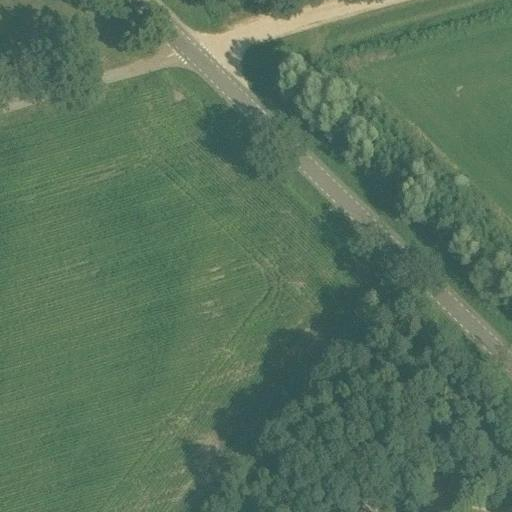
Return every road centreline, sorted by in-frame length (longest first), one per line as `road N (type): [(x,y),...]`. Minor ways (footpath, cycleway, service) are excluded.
road 1 (secondary): [(511,360),(191,51)]
road 2 (unclassified): [(0,107),(191,51)]
road 3 (track): [(246,36),(369,0)]
